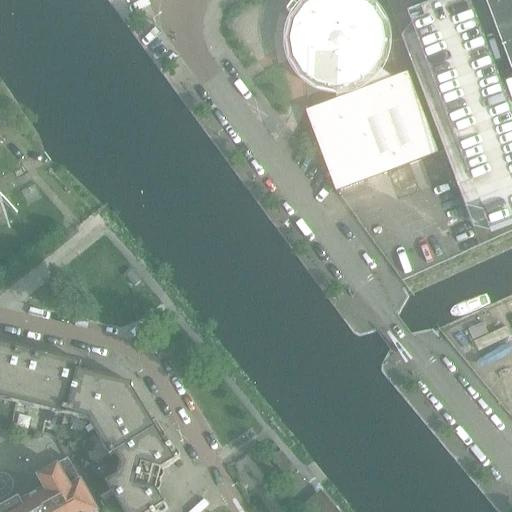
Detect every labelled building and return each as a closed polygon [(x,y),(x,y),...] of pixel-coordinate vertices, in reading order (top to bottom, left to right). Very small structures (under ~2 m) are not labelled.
[(319,86),(336,90),(336,101),(393,79),(377,68),(381,62),(385,44),(382,26),(373,10),(358,0),(318,0),(306,8),(295,23),(291,41),(291,45),(289,46),(291,56),(293,55),(294,59),(304,75),(319,86)] [(511,228),(511,115),(500,83),(468,0),(449,0),(438,4),(409,15),(413,26),(408,33),(402,40),(475,232),(492,236),(511,228)] [(511,0),(484,0),(511,73),(511,78),(500,83),(511,115),(511,0)] [(419,174),(365,199),(399,273),(421,263),(421,265),(432,260),(431,258),(453,248),(419,174)] [(132,271),(125,277),(127,278),(134,287),(141,282),(132,271)] [(488,335),(483,324),(469,330),(474,341),(488,335)] [(479,352),(510,337),(506,328),(474,343),(479,352)] [(0,400),(17,405),(29,355),(20,353),(21,349),(20,349),(0,343),(0,400)] [(69,417),(79,373),(81,364),(79,363),(78,367),(71,365),(72,361),(37,353),(36,357),(29,355),(17,405),(69,417)] [(152,422),(140,402),(130,385),(79,373),(69,417),(90,423),(91,425),(110,458),(115,454),(156,429),(156,428),(152,430),(149,424),(152,422)] [(158,492),(162,470),(180,460),(166,436),(162,438),(156,429),(115,454),(121,464),(118,478),(107,484),(118,503),(123,511),(158,511),(158,510),(164,506),(166,510),(168,509),(158,492)] [(272,461),(283,475),(293,467),(281,454),(272,461)] [(0,511),(97,511),(68,460),(57,467),(58,469),(55,470),(43,477),(39,479),(46,491),(22,505),(20,501),(19,501),(9,507),(8,507),(7,507),(0,510),(0,511)] [(331,511),(317,495),(301,508),(304,511),(331,511)]
